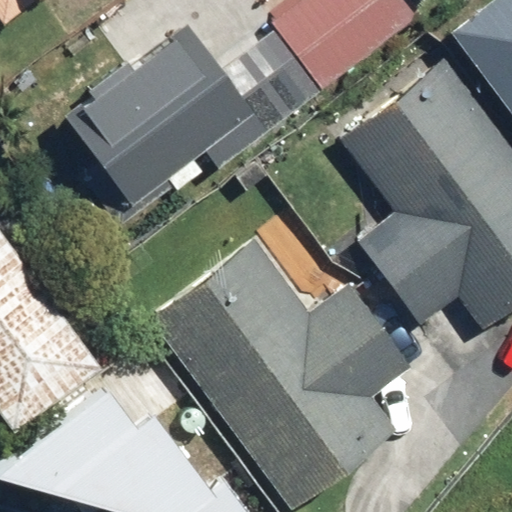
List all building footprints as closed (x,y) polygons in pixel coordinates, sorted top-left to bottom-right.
[(0,0),(0,28),(1,30),(41,0),(0,0)] [(406,0),(294,0),(266,21),(316,87),(416,12),(406,0)] [(511,0),(483,0),(438,35),(511,131),(511,0)] [(213,59),(181,17),(57,112),(93,159),(76,172),(113,220),(167,179),(173,186),(199,167),(188,153),(196,146),(214,170),(318,91),(264,21),(213,59)] [(511,147),(438,50),(330,132),(387,207),(347,237),(415,327),(464,290),(487,322),(511,303),(511,147)] [(98,364),(0,236),(0,425),(7,434),(98,364)] [(249,240),(143,319),(286,511),(289,511),(383,444),(358,410),(411,371),(347,283),(304,315),(249,240)] [(180,511),(223,478),(180,417),(118,467),(153,511),(180,511)]
